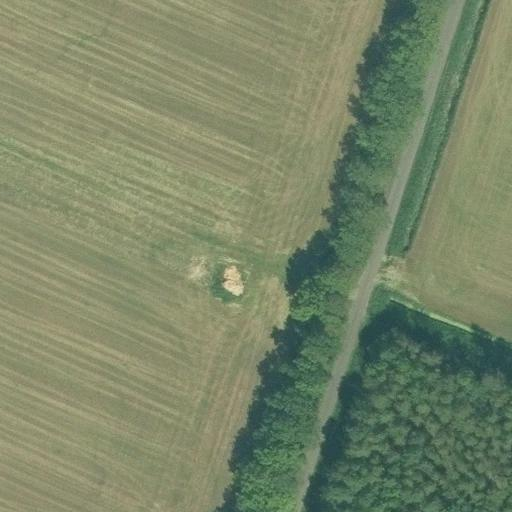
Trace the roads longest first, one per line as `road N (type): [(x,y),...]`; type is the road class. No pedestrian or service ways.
road 1 (unclassified): [(291,511),(458,0)]
road 2 (track): [(511,366),(360,305)]
